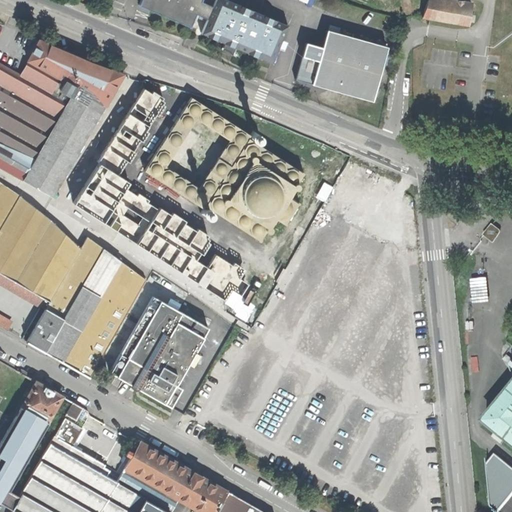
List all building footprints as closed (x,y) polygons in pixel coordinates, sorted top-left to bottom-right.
[(165,15),(191,27),(196,14),(208,19),(214,5),(202,1),(202,0),(141,0),(140,4),(165,15)] [(228,0),(215,0),(214,5),(208,19),(202,34),(222,42),(219,50),(225,53),(231,55),(234,48),(272,64),(287,25),(228,0)] [(426,0),(422,17),(475,26),(479,6),(443,0),(426,0)] [(312,83),(375,101),(388,47),(327,29),(323,45),(320,40),(318,40),(315,40),(313,42),(312,46),(312,50),(317,65),(312,83)] [(0,167),(49,196),(54,188),(56,188),(124,72),(88,61),(77,56),(37,39),(19,74),(0,63),(0,167)] [(0,226),(18,193),(0,182),(0,226)] [(61,361),(89,377),(145,279),(86,236),(79,247),(55,224),(44,215),(18,193),(0,226),(0,272),(48,300),(25,340),(61,361)] [(497,228),(492,224),(484,233),(486,236),(493,238),(493,240),(494,240),(500,231),(499,227),(497,228)] [(146,391),(171,405),(182,386),(175,383),(187,362),(193,365),(201,353),(194,349),(207,326),(152,295),(109,371),(146,391)] [(65,414),(73,401),(49,387),(36,379),(0,442),(0,511),(10,511),(13,507),(2,501),(47,421),(58,427),(63,417),(65,414)] [(511,387),(486,419),(511,440),(511,387)] [(73,401),(65,414),(75,419),(77,416),(80,418),(83,412),(81,410),(82,407),(73,401)] [(58,427),(53,436),(70,446),(82,427),(63,417),(58,427)] [(169,511),(178,497),(203,511),(214,511),(227,490),(168,456),(140,439),(116,480),(49,443),(13,507),(10,511),(169,511)] [(266,511),(227,490),(214,511),(266,511)] [(511,511),(511,497),(500,511),(511,511)]
